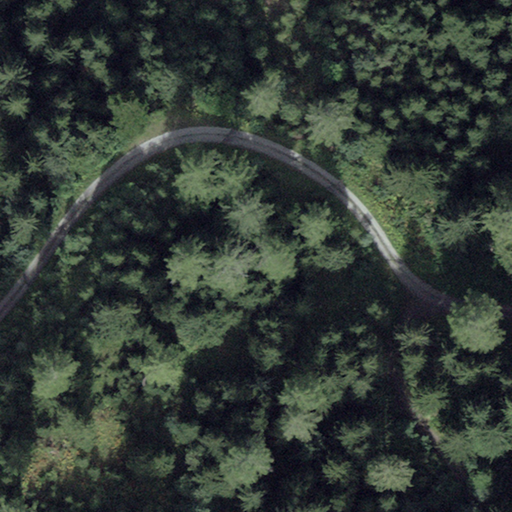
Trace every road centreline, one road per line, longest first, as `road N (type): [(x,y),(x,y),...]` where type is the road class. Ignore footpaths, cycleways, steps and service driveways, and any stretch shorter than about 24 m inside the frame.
road 1 (track): [(416,287),(319,170),(206,130),(126,157),(0,312)]
road 2 (track): [(416,287),(397,338),(402,385),(468,476),(484,511)]
